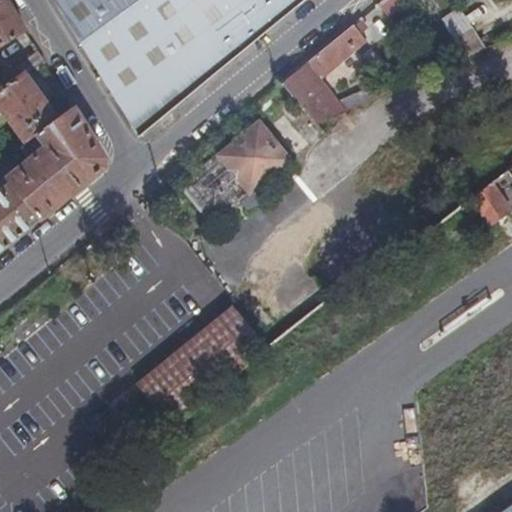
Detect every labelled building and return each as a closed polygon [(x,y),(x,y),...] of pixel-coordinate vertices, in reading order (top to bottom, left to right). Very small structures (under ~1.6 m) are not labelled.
[(14,13),(6,0),(0,0),(0,45),(25,30),(14,13)] [(303,0),(52,0),(84,50),(138,137),(303,0)] [(320,120),(348,107),(326,80),(372,41),(366,33),(373,26),(364,17),(348,30),(288,80),(320,120)] [(485,48),(471,27),(444,38),(459,59),(485,48)] [(36,135),(57,119),(17,63),(0,76),(0,109),(25,143),(36,135)] [(390,89),(385,78),(370,85),(376,95),(390,89)] [(355,104),(376,95),(370,85),(350,95),(355,104)] [(57,119),(36,135),(45,147),(6,177),(10,181),(0,189),(0,252),(51,209),(103,165),(104,156),(73,107),(57,119)] [(297,155),(266,118),(188,181),(219,218),(245,196),(252,204),(267,202),(270,187),(265,181),(297,155)] [(494,220),(509,208),(488,181),(472,194),(494,220)] [(141,381),(148,390),(121,413),(100,429),(128,462),(268,347),(234,305),(141,381)] [(97,425),(100,429),(121,413),(117,408),(97,425)]
